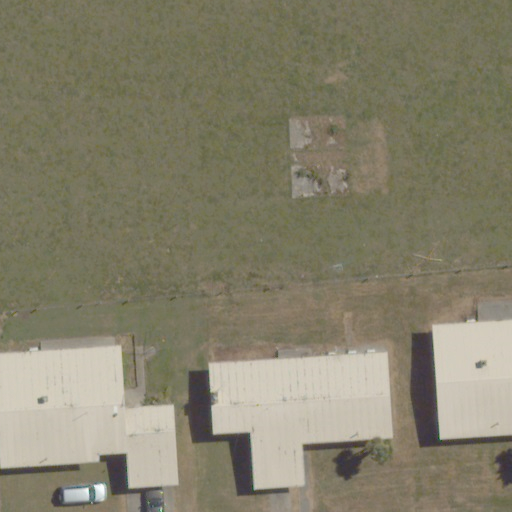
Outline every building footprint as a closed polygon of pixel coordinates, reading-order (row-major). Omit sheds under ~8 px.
[(354,108),(284,114),(292,199),(361,193),(354,108)] [(511,310),(433,316),(442,434),(511,428),(511,310)] [(132,459),(130,403),(128,343),(0,346),(0,385),(2,463),(132,459)] [(309,438),(397,433),(392,344),(211,354),(215,428),(251,426),(254,485),(311,481),(309,438)] [(132,459),(132,482),(183,480),(181,401),(130,403),(132,459)]
